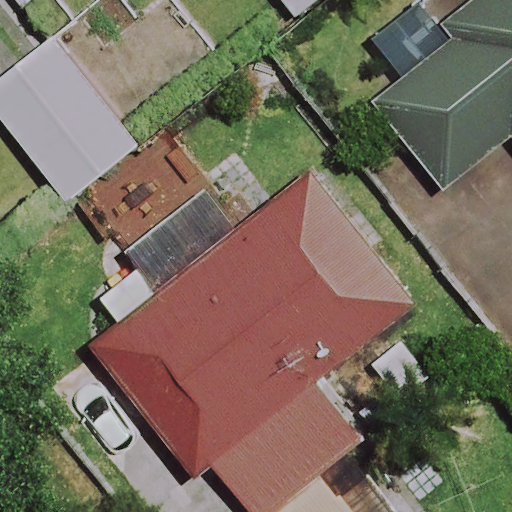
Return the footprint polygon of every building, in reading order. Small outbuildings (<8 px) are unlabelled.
[(324,0),(290,0),(304,17),(324,0)] [(511,0),(497,0),(381,97),(457,188),(511,142),(511,0)] [(142,141),(65,40),(0,89),(0,101),(72,195),(142,141)] [(222,191),(173,137),(93,209),(142,263),(222,191)] [(435,293),(330,163),(105,346),(210,474),(220,466),(257,511),(362,511),(330,472),(443,381),(397,324),(435,293)]
